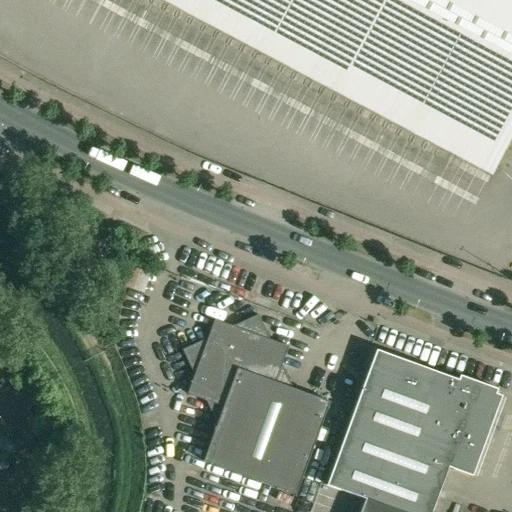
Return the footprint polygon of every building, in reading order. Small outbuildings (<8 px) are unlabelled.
[(511,0),(188,0),(498,165),(511,137),(511,0)] [(82,279),(90,267),(72,254),(63,265),(82,279)] [(204,461),(212,464),(295,494),(329,403),(291,389),(280,366),(287,348),(269,341),(257,316),(233,327),(214,321),(208,339),(183,351),(195,375),(188,394),(206,400),(217,425),(204,461)] [(502,396),(499,395),(496,394),(498,389),(459,375),(457,380),(376,350),(326,486),(364,500),(365,499),(400,511),(432,511),(448,468),(472,477),(502,396)] [(0,465),(15,447),(0,434),(0,465)] [(400,511),(365,499),(364,500),(360,511),(400,511)]
